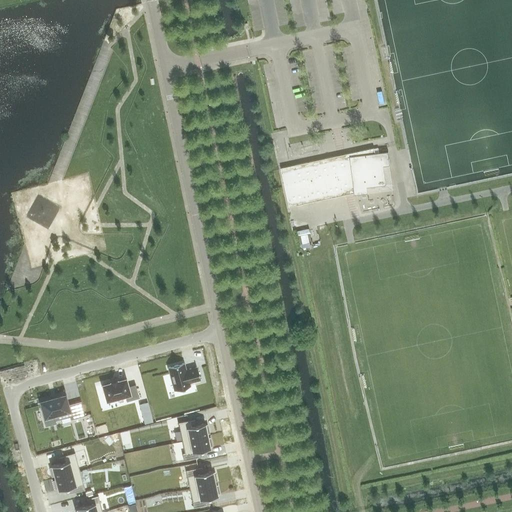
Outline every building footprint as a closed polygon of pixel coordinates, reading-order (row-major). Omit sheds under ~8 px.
[(374,154),(373,149),(280,169),(288,207),(353,193),(354,195),(367,194),(366,188),(385,185),(383,166),(389,166),(387,152),(374,154)] [(305,241),(302,231),(297,232),(299,242),(305,241)] [(185,370),(184,363),(167,367),(174,390),(190,386),(189,383),(200,380),(196,367),(185,370)] [(125,379),(102,385),(106,400),(124,395),(126,401),(139,398),(135,384),(127,386),(125,379)] [(64,395),(40,402),(44,417),(52,415),(54,421),(69,417),(70,420),(84,416),(80,401),(67,405),(64,395)] [(39,404),(19,408),(21,413),(40,409),(39,404)] [(190,420),(178,423),(181,441),(207,435),(207,433),(209,433),(207,425),(205,425),(205,423),(191,426),(190,420)] [(207,435),(181,441),(184,453),(182,453),(183,460),(198,457),(196,451),(210,448),(209,446),(211,445),(210,438),(208,438),(207,435)] [(51,468),(49,468),(51,476),(53,475),(54,478),(79,471),(74,453),(62,456),(64,462),(51,465),(51,468)] [(197,468),(185,470),(189,488),(215,483),(214,481),(216,480),(214,472),(213,473),(212,471),(199,473),(197,468)] [(55,480),(53,481),(55,488),(57,488),(57,490),(71,486),(72,492),(84,489),(79,471),(54,478),(55,480)] [(215,483),(189,488),(193,507),(205,504),(204,498),(217,496),(217,493),(219,493),(217,485),(215,486),(215,483)] [(76,508),(75,509),(75,511),(102,511),(98,495),(86,499),(88,504),(76,508)]
